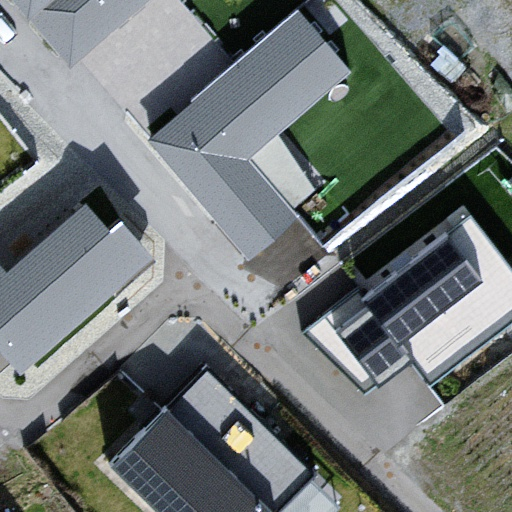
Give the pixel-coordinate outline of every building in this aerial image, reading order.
[(23,0),(68,52),(128,0),(23,0)] [(343,67),(294,9),(146,132),(245,250),(294,209),(244,149),(343,67)] [(511,267),(464,203),(304,328),(361,385),(407,351),(425,377),(511,311),(511,267)] [(0,273),(0,345),(14,361),(144,248),(117,217),(102,229),(81,206),(1,275),(0,273)] [(202,366),(111,458),(165,511),(256,511),(303,465),(202,366)]
